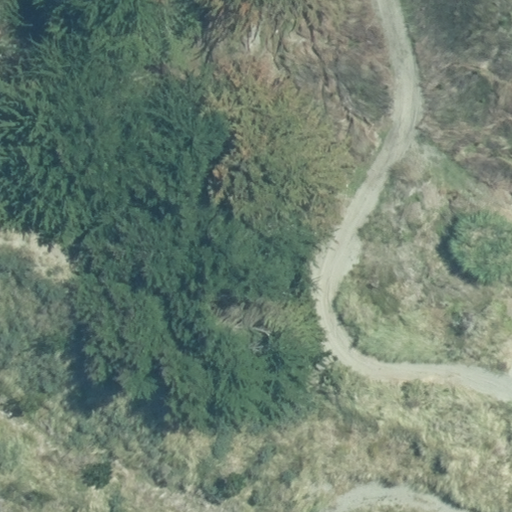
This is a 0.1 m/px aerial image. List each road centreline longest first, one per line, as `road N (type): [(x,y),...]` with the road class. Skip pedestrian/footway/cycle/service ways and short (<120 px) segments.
road 1 (track): [(511,369),(390,356),(340,327),(312,268),(320,218),(274,76),(277,20),(289,0)]
road 2 (track): [(317,511),(343,491),(447,500),(478,511)]
